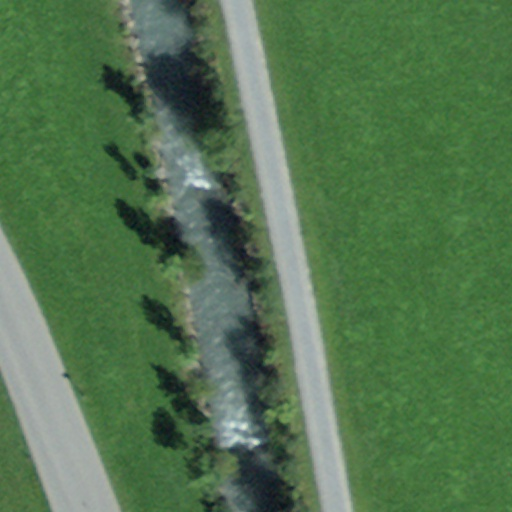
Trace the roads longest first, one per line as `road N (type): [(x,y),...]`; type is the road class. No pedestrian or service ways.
road 1 (track): [(237,0),(336,511)]
road 2 (tertiary): [(0,290),(93,511)]
